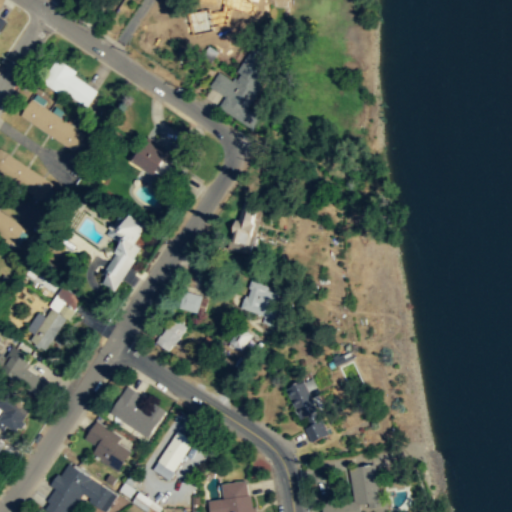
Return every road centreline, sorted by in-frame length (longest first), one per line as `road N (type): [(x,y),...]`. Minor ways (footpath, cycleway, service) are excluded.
road 1 (residential): [(233,151),(0,510)]
road 2 (residential): [(233,151),(226,134),(27,0)]
road 3 (residential): [(113,342),(275,450),(292,511)]
